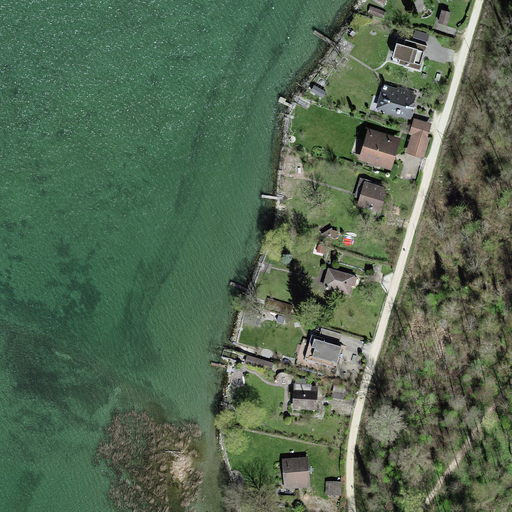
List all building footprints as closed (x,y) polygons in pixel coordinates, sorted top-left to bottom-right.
[(383,17),(385,11),(371,6),(369,12),(383,17)] [(450,12),(442,10),(439,22),(446,24),(450,12)] [(398,63),(420,69),(427,45),(405,39),(404,43),(397,41),(392,56),(400,58),(398,63)] [(323,97),(326,91),(314,85),(312,90),(323,97)] [(378,106),(386,108),(386,110),(398,114),(399,112),(411,116),(413,111),(408,110),(410,106),(414,108),(415,106),(409,104),(412,93),(388,86),(385,97),(384,97),(384,98),(381,97),(378,106)] [(415,120),(412,132),(414,132),(426,136),(429,124),(415,120)] [(370,132),(363,156),(389,164),(396,140),(370,132)] [(428,137),(426,136),(414,132),(408,151),(423,155),(428,137)] [(372,209),(380,211),(385,194),(379,192),(380,189),(372,187),(373,183),(366,181),(359,205),(371,209),(370,210),(372,211),(372,209)] [(328,289),(348,294),(353,277),(329,270),(324,287),(327,288),(326,290),(328,290),(328,289)] [(268,301),(266,307),(290,315),(292,308),(268,301)] [(332,368),(333,364),(337,365),(342,349),(338,348),(339,344),(311,336),(304,359),(332,368)] [(253,349),(251,355),(274,361),(275,355),(253,349)] [(248,357),(246,363),(270,371),(272,364),(248,357)] [(305,386),(303,386),(303,385),(295,385),(294,408),(315,409),(316,389),(310,389),(310,387),(305,387),(305,386)] [(334,386),(332,398),(344,400),(346,388),(334,386)] [(286,462),(288,487),(308,485),(306,460),(286,462)] [(328,482),(328,495),(338,496),(339,483),(328,482)]
